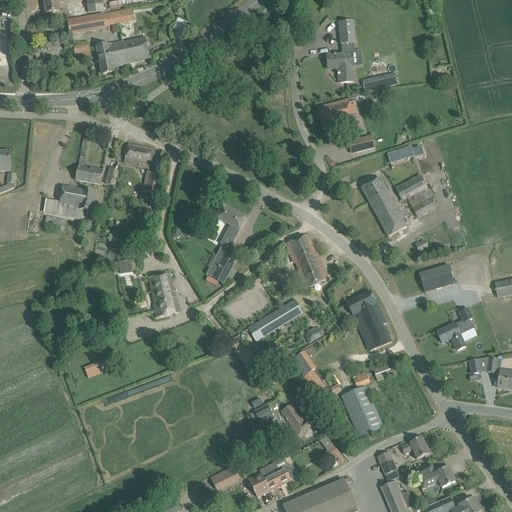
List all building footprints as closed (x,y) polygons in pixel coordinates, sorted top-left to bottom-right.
[(42,0),(44,6),(56,4),(57,9),(52,10),(54,21),(80,16),(78,6),(62,8),(61,2),(60,2),(59,0),(42,0)] [(88,14),(117,7),(116,2),(103,5),(101,0),(97,0),(85,3),(88,14)] [(124,11),(68,22),(70,35),(107,29),(106,26),(127,22),(127,18),(129,18),(129,17),(128,11),(124,12),(124,11)] [(176,19),(173,30),(183,33),(187,22),(176,19)] [(328,70),(339,69),(339,74),(338,74),(338,76),(340,76),(340,84),(353,83),(352,73),(352,68),(353,68),(352,55),(351,44),(355,44),(353,22),(340,23),(342,45),(343,55),(327,56),(328,70)] [(27,30),(28,41),(42,39),(41,29),(27,30)] [(114,69),(126,65),(150,59),(144,38),(121,43),(97,47),(103,75),(114,73),(114,69)] [(378,89),(389,87),(387,72),(376,73),(378,89)] [(378,89),(376,79),(363,82),(365,92),(378,89)] [(317,109),(323,130),(333,128),(354,122),(349,101),(327,106),(317,109)] [(372,137),(349,143),(351,154),(375,148),(372,137)] [(154,149),(128,145),(124,164),(150,169),(154,149)] [(390,166),(413,159),(410,149),(387,157),(390,166)] [(10,168),(10,164),(11,154),(0,152),(0,172),(10,173),(10,168)] [(100,185),(103,172),(84,168),(79,167),(76,181),(100,185)] [(400,167),(396,169),(401,177),(405,175),(400,167)] [(115,187),(120,172),(111,170),(106,185),(115,187)] [(153,176),(154,173),(150,172),(146,193),(157,195),(161,178),(153,176)] [(7,184),(8,184),(8,185),(0,188),(0,194),(15,188),(15,185),(16,185),(16,175),(8,174),(7,184)] [(421,175),(395,189),(403,203),(408,200),(413,197),(426,190),(428,189),(421,175)] [(380,178),(362,188),(389,238),(407,228),(380,178)] [(403,183),(400,178),(394,181),(397,186),(403,183)] [(96,193),(63,187),(60,203),(46,200),(44,213),(82,220),(84,211),(93,212),(96,193)] [(418,206),(413,209),(418,219),(437,209),(431,199),(430,199),(418,206)] [(216,259),(210,269),(216,272),(213,279),(224,285),(228,279),(228,278),(227,278),(232,269),(240,253),(230,248),(235,239),(239,232),(246,220),(245,219),(245,220),(238,217),(238,215),(231,211),(231,212),(223,208),(223,207),(216,219),(217,220),(224,224),(230,227),(222,243),(221,245),(223,246),(229,249),(222,262),(216,259)] [(64,232),(67,220),(47,217),(44,228),(64,232)] [(78,240),(86,238),(84,231),(77,233),(78,240)] [(316,255),(308,236),(285,245),(306,291),(329,279),(317,254),(316,255)] [(133,261),(116,263),(117,273),(120,273),(120,274),(133,273),(132,271),(134,271),(133,261)] [(448,266),(419,274),(425,294),(454,286),(448,266)] [(160,277),(148,280),(154,306),(153,307),(156,319),(179,313),(170,275),(160,277)] [(511,279),(495,283),(498,299),(511,296),(511,279)] [(371,293),(348,304),(354,315),(355,314),(372,352),(392,343),(386,330),(385,331),(383,326),(386,324),(371,293)] [(257,324),(255,326),(262,338),(265,337),(301,315),(302,314),(295,301),(293,302),(257,324)] [(455,325),(437,334),(442,344),(452,339),(457,349),(458,351),(465,348),(461,339),(462,338),(461,336),(474,329),(470,321),(471,320),(472,320),(467,310),(460,313),(464,323),(456,326),(455,325)] [(74,346),(122,328),(116,313),(68,331),(74,346)] [(342,327),(338,329),(342,335),(346,332),(342,327)] [(84,368),(88,379),(115,369),(113,363),(111,358),(84,368)] [(487,373),(496,374),(497,366),(500,367),(501,362),(498,361),(499,360),(489,359),(487,373)] [(479,361),(470,362),(472,375),(481,373),(479,361)] [(378,382),(396,375),(392,364),(374,371),(378,382)] [(511,372),(500,371),(497,388),(511,390),(511,372)] [(357,387),(369,383),(366,374),(353,379),(357,387)] [(330,388),(323,379),(312,388),(320,397),(330,388)] [(334,397),(341,392),(337,386),(330,390),(334,397)] [(366,387),(341,398),(359,439),(384,428),(366,387)] [(303,421),(292,405),(282,412),(299,436),(306,431),(314,425),(308,417),(303,421)] [(250,415),(254,422),(272,413),(269,406),(250,415)] [(422,438),(410,444),(402,448),(405,455),(413,451),(417,460),(430,455),(422,438)] [(340,454),(334,446),(326,453),(332,460),(340,454)] [(397,471),(389,453),(378,458),(387,482),(393,480),(391,474),(397,471)] [(261,474),(249,480),(250,480),(255,492),(254,493),(254,495),(255,494),(258,498),(270,492),(290,482),(290,481),(297,478),(292,467),(285,471),(284,470),(279,473),(274,465),(260,472),(261,474)] [(449,468),(436,474),(432,466),(415,474),(423,491),(441,484),(443,488),(455,483),(449,468)] [(233,468),(212,479),(218,490),(239,479),(233,468)] [(350,479),(284,507),(285,511),(357,511),(346,485),(351,483),(350,479)] [(390,485),(381,489),(390,509),(391,511),(408,511),(407,509),(414,506),(411,500),(408,493),(401,495),(395,482),(390,485)] [(180,511),(181,511),(174,497),(158,504),(161,511),(180,511)] [(450,499),(423,511),(452,511),(455,511),(450,499)] [(455,511),(452,511),(480,511),(482,510),(478,504),(475,504),(472,499),(468,502),(464,505),(460,507),(455,511)]
